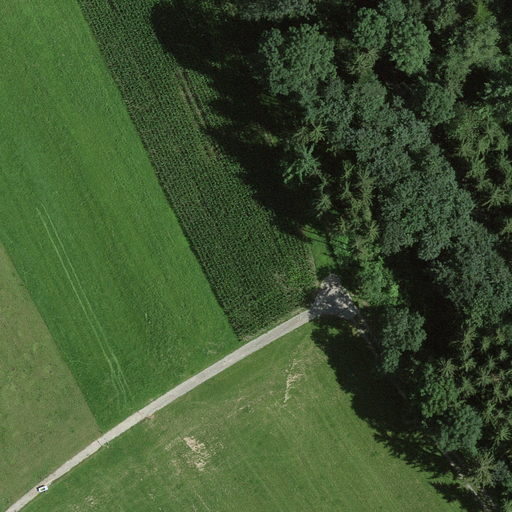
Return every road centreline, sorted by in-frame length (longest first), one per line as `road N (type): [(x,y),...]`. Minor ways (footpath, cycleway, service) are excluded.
road 1 (track): [(332,306),(160,404),(14,511)]
road 2 (unclassified): [(511,277),(355,0)]
road 3 (track): [(332,306),(351,321),(489,511)]
